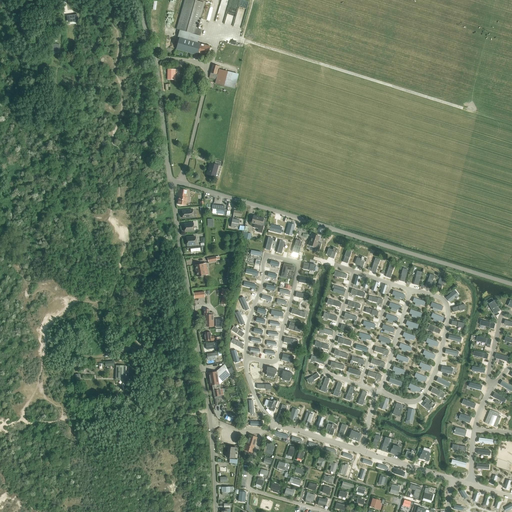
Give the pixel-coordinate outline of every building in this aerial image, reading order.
[(197,43),(199,36),(201,30),(197,29),(204,3),(192,0),(184,0),(176,29),(179,30),(177,37),(179,38),(176,49),(193,54),(193,57),(196,58),(198,54),(207,56),(210,47),(197,43)] [(216,22),(224,24),(227,8),(219,6),(216,22)] [(238,74),(219,70),(219,67),(213,65),(209,78),(216,80),(215,84),(234,89),(238,74)] [(167,69),(167,80),(175,80),(175,70),(167,69)] [(220,166),(221,163),(215,161),(214,164),(210,163),(207,175),(215,177),(218,166),(220,166)] [(178,196),(177,204),(186,206),(187,197),(185,197),(186,190),(184,190),(179,189),(178,196)] [(212,205),(212,209),(217,209),(216,214),(224,215),(226,215),(226,211),(224,210),(224,206),(212,205)] [(191,210),(182,211),(183,218),(192,218),(191,210)] [(253,216),(251,223),(254,224),(253,228),(258,229),(257,232),(262,233),(264,226),(261,225),(263,219),(263,218),(253,216)] [(232,219),(230,227),(234,228),(234,226),(238,227),(239,220),(232,219)] [(193,223),(184,224),(185,232),(194,231),(193,223)] [(289,223),(286,234),(292,236),(295,225),(292,224),(291,224),(289,223)] [(271,225),(269,231),(280,234),(281,231),(281,230),(282,228),(271,225)] [(244,233),(243,237),(251,239),(252,235),(247,234),(249,228),(246,227),(244,233)] [(312,234),(308,246),(316,248),(315,251),(319,252),(321,244),(318,243),(319,237),(312,234)] [(195,237),(186,238),(187,246),(196,245),(195,237)] [(296,240),(292,252),(298,253),(302,242),(296,240)] [(329,248),(326,255),(330,256),(330,258),(334,259),(337,249),(333,248),(333,250),(329,248)] [(345,256),(343,262),(347,264),(349,258),(351,252),(347,251),(345,256)] [(357,257),(355,264),(359,265),(358,267),(362,269),(366,258),(362,257),(361,259),(357,257)] [(375,258),(371,271),(375,273),(378,265),(380,260),(375,258)] [(206,263),(195,265),(197,277),(205,276),(204,267),(207,267),(206,263)] [(304,263),(303,269),(314,271),(315,268),(315,267),(315,265),(304,263)] [(284,264),(281,277),(282,277),(285,278),(286,278),(287,270),(293,271),(294,267),(284,264)] [(390,264),(386,277),(390,278),(393,270),(394,265),(390,264)] [(430,274),(425,287),(430,289),(433,281),(434,276),(430,274)] [(438,282),(436,291),(440,292),(442,284),(443,284),(444,279),(440,277),(438,282)] [(334,289),(333,292),(344,295),(345,289),(335,286),(334,289)] [(224,289),(221,302),(222,302),(222,304),(226,305),(227,303),(230,291),(224,289)] [(352,289),(351,294),(364,298),(365,293),(357,291),(357,290),(352,289)] [(455,290),(446,297),(450,302),(458,295),(455,290)] [(244,298),(240,299),(245,311),(249,309),(244,298)] [(414,298),(413,302),(424,306),(425,302),(414,298)] [(328,299),(327,304),(340,308),(341,303),(333,301),(333,300),(328,299)] [(494,300),(489,304),(495,314),(500,311),(494,300)] [(432,302),(430,306),(441,310),(443,306),(432,302)] [(464,304),(452,308),(453,312),(459,310),(465,308),(464,304)] [(209,309),(204,309),(204,327),(213,327),(213,323),(213,313),(209,313),(209,309)] [(292,309),(291,313),(304,317),(305,313),(301,311),(292,309)] [(239,312),(235,314),(240,325),(244,323),(239,312)] [(324,313),(323,317),(336,321),(337,317),(329,314),(324,313)] [(432,313),(431,317),(442,322),(444,318),(432,313)] [(290,323),(288,329),(299,332),(301,326),(290,323)] [(429,325),(427,329),(433,332),(439,334),(441,330),(435,328),(429,325)] [(233,327),(231,330),(236,334),(242,338),(244,334),(233,327)] [(320,327),(319,332),(332,336),(333,331),(325,329),(325,328),(320,327)] [(210,332),(204,333),(205,341),(211,340),(211,341),(214,341),(214,336),(211,336),(210,332)] [(404,332),(402,336),(414,340),(415,336),(404,332)] [(380,336),(378,340),(389,344),(391,340),(380,336)] [(339,337),(338,342),(350,346),(352,342),(344,339),(339,337)] [(427,338),(426,342),(437,346),(439,342),(427,338)] [(232,339),(230,342),(236,345),(236,346),(242,349),(244,345),(232,339)] [(316,341),(315,346),(328,350),(329,345),(321,343),(316,341)] [(400,343),(399,347),(410,351),(412,347),(400,343)] [(356,345),(355,349),(364,352),(367,353),(368,350),(367,350),(368,348),(356,345)] [(376,347),(374,351),(382,354),(387,355),(388,351),(383,349),(376,347)] [(236,350),(231,351),(235,363),(236,362),(237,362),(240,362),(239,359),(238,359),(236,350)] [(335,350),(334,355),(338,356),(346,359),(348,354),(340,352),(340,351),(335,350)] [(424,350),(423,354),(434,359),(435,355),(424,350)] [(283,354),(281,360),(292,363),(293,360),(293,359),(294,357),(283,354)] [(496,354),(495,358),(508,362),(509,358),(496,354)] [(397,355),(396,359),(407,363),(409,359),(397,355)] [(312,356),(310,361),(314,362),(315,362),(323,365),(325,360),(317,358),(317,357),(312,356)] [(352,357),(351,361),(357,362),(357,363),(363,365),(364,360),(358,358),(352,357)] [(372,359),(370,363),(383,367),(385,363),(380,361),(372,359)] [(420,362),(419,366),(430,371),(432,367),(420,362)] [(217,372),(208,373),(210,385),(211,385),(212,391),(220,389),(219,384),(229,375),(225,365),(224,366),(222,371),(217,372)] [(116,366),(116,380),(123,380),(126,380),(126,366),(123,366),(116,366)] [(442,366),(440,372),(451,374),(452,372),(452,371),(452,368),(442,366)] [(267,367),(266,372),(267,372),(268,372),(267,375),(274,377),(275,374),(276,374),(277,369),(267,367)] [(394,367),(392,371),(394,371),(400,373),(404,375),(405,371),(394,367)] [(283,371),(282,375),(283,376),(282,379),(289,381),(290,377),(290,378),(291,378),(292,373),(283,371)] [(368,371),(367,375),(380,380),(381,375),(376,373),(376,374),(368,371)] [(317,373),(306,379),(309,383),(314,381),(313,380),(320,377),(317,373)] [(416,373),(414,377),(425,381),(427,377),(416,373)] [(322,386),(320,390),(325,392),(330,379),(325,378),(322,386)] [(390,378),(389,382),(400,387),(402,383),(390,378)] [(438,378),(436,381),(448,387),(450,383),(438,378)] [(511,386),(503,381),(500,385),(511,391),(511,389),(511,386)] [(335,390),(333,394),(338,396),(342,384),(338,382),(335,390)] [(410,384),(408,388),(419,392),(421,388),(410,384)] [(347,394),(345,399),(350,400),(354,388),(350,386),(347,394)] [(432,388),(430,392),(438,396),(442,398),(445,394),(440,391),(432,388)] [(220,389),(212,391),(213,397),(214,397),(215,399),(218,399),(221,398),(221,395),(224,395),(222,389),(220,389)] [(359,399),(358,403),(362,405),(364,400),(367,392),(362,391),(360,399),(359,399)] [(495,393),(493,397),(504,403),(506,399),(495,393)] [(383,397),(379,408),(382,409),(385,410),(389,400),(383,397)] [(426,403),(424,406),(428,410),(431,407),(433,408),(435,405),(426,398),(424,401),(426,403)] [(266,400),(264,405),(267,406),(267,407),(271,408),(270,411),(274,412),(276,405),(273,404),(273,402),(269,400),(269,401),(266,400)] [(462,404),(475,408),(476,404),(470,402),(470,401),(467,400),(467,401),(464,400),(463,404),(462,404)] [(397,403),(393,415),(399,417),(403,406),(397,403)] [(281,410),(278,418),(283,420),(287,407),(282,405),(281,410)] [(293,409),(289,419),(295,421),(298,411),(293,409)] [(408,409),(406,419),(408,420),(410,420),(412,421),(414,410),(408,409)] [(490,410),(485,423),(497,427),(501,418),(498,417),(500,414),(490,410)] [(307,413),(303,423),(309,426),(312,415),(307,413)] [(460,417),(459,419),(469,423),(472,418),(461,414),(460,416),(459,417),(460,417)] [(318,420),(315,430),(319,431),(324,419),(321,418),(322,418),(319,417),(318,420)] [(328,424),(326,430),(330,431),(330,432),(329,434),(332,436),(336,425),(332,424),(331,426),(328,424)] [(340,429),(338,437),(342,439),(345,431),(347,426),(342,424),(340,429)] [(455,431),(454,434),(465,436),(467,430),(456,428),(455,430),(455,431)] [(351,430),(348,438),(350,439),(357,442),(360,434),(352,431),(351,430)] [(249,435),(244,450),(252,452),(257,437),(249,435)] [(374,440),(371,448),(376,449),(378,442),(380,437),(375,435),(373,440),(374,440)] [(383,445),(381,451),(385,452),(387,447),(390,439),(385,437),(382,445),(383,445)] [(283,453),(286,443),(281,442),(278,452),(283,453)] [(267,446),(265,453),(271,455),(274,448),(274,445),(267,443),(266,446),(267,446)] [(391,449),(390,453),(399,456),(400,452),(399,452),(399,451),(400,448),(392,445),(391,449)] [(227,453),(226,457),(234,458),(235,454),(235,451),(236,451),(236,446),(227,446),(227,453)] [(407,451),(405,458),(409,459),(408,461),(412,462),(416,452),(412,450),(411,452),(407,451)] [(420,454),(419,458),(428,461),(430,457),(429,457),(430,453),(422,451),(421,454),(420,454)] [(264,459),(263,463),(270,465),(272,461),(272,459),(265,457),(264,459)] [(318,461),(317,463),(319,463),(318,466),(323,467),(325,459),(319,458),(318,461)] [(279,461),(277,468),(285,471),(286,470),(287,471),(289,465),(279,461)] [(330,463),(329,465),(331,466),(329,471),(335,473),(337,466),(330,463)] [(260,474),(259,476),(266,478),(267,476),(268,471),(261,469),(259,473),(260,474)] [(378,483),(385,485),(387,477),(381,475),(378,483)] [(325,476),(324,480),(327,481),(326,482),(332,484),(334,478),(328,476),(328,477),(325,476)] [(256,484),(255,486),(259,487),(260,485),(262,486),(264,480),(263,480),(264,479),(261,478),(260,479),(258,478),(256,484)] [(309,483),(307,489),(315,491),(317,485),(309,483)] [(272,484),(270,489),(273,490),(273,492),(278,493),(280,486),(272,484)] [(411,484),(410,488),(416,490),(414,495),(419,496),(421,488),(411,484)] [(324,486),(322,492),(329,494),(331,488),(324,486)] [(358,486),(357,492),(364,494),(365,488),(358,486)] [(391,486),(390,493),(398,495),(399,488),(391,486)] [(425,492),(423,498),(431,501),(433,494),(428,493),(430,489),(426,487),(424,491),(425,492)] [(286,488),(284,495),(289,497),(290,495),(293,496),(295,490),(286,488)] [(307,492),(305,500),(313,502),(315,495),(309,493),(310,493),(307,492)] [(358,497),(356,503),(358,503),(358,505),(362,507),(364,500),(358,497)] [(371,501),(370,507),(377,509),(379,500),(374,499),(373,502),(371,501)] [(336,503),(335,508),(344,511),(346,505),(336,503)]
